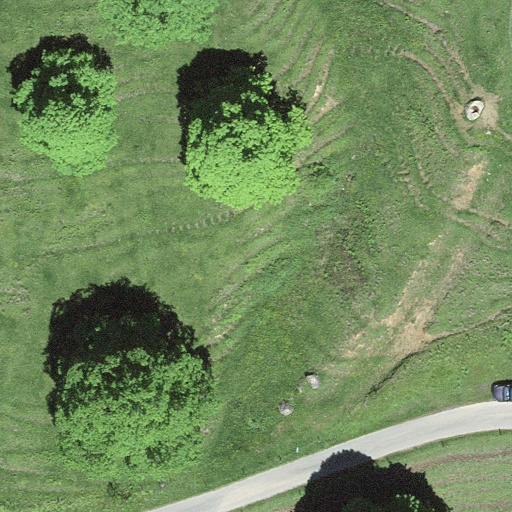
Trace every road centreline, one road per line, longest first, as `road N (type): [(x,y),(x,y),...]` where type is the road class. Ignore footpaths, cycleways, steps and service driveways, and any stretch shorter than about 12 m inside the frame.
road 1 (track): [(511,124),(328,479)]
road 2 (residential): [(235,511),(463,429),(511,419)]
